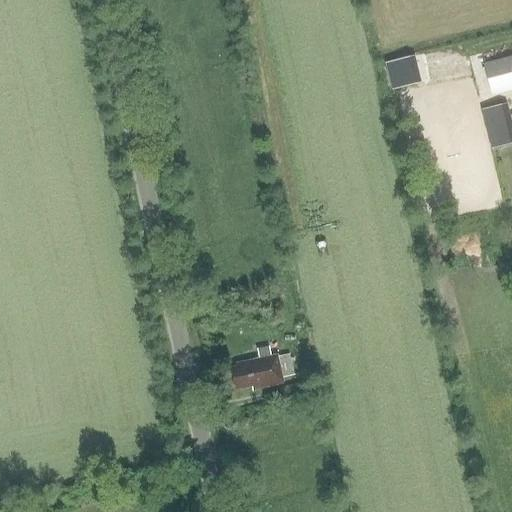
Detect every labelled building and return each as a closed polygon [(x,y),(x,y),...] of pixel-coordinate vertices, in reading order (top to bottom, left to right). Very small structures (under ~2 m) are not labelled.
[(423,69),(420,54),(391,61),(395,76),(423,69)] [(511,56),(484,64),(490,89),(492,96),(511,90),(511,56)] [(510,120),(506,104),(482,110),(486,126),(510,120)] [(277,355),(271,357),(269,347),(256,350),(258,360),(236,364),(237,370),(231,371),(235,389),(252,385),(253,391),(283,385),(282,378),(292,375),(288,355),(277,357),(277,355)] [(309,367),(299,368),(301,384),(311,383),(309,367)] [(299,384),(279,389),(282,401),(302,396),(299,384)]
